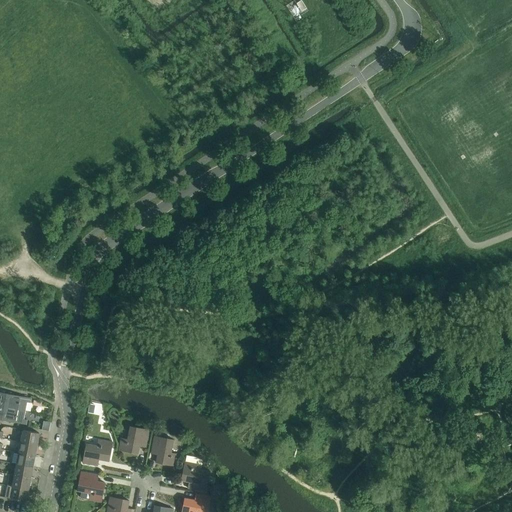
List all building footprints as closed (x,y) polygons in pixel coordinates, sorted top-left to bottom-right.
[(301,0),(296,4),(301,12),(306,8),(301,0)] [(6,394),(4,407),(25,411),(26,402),(30,403),(31,398),(6,394)] [(4,407),(1,420),(26,425),(26,422),(27,420),(23,419),(25,411),(4,407)] [(44,421),(42,430),(49,431),(50,423),(44,421)] [(121,439),(119,450),(138,454),(140,444),(146,445),(149,430),(130,426),(127,440),(121,439)] [(23,430),(21,442),(37,445),(39,433),(23,430)] [(154,436),(151,451),(158,452),(156,462),(175,466),(177,454),(171,453),(173,440),(154,436)] [(86,444),(83,463),(95,465),(96,459),(109,461),(113,442),(98,440),(97,446),(86,444)] [(21,442),(18,453),(35,456),(37,445),(21,442)] [(18,453),(16,464),(33,468),(35,456),(18,453)] [(185,461),(181,480),(191,482),(190,489),(205,492),(209,472),(195,470),(197,463),(185,461)] [(16,464),(14,476),(31,479),(33,468),(16,464)] [(81,472),(77,491),(91,494),(89,500),(101,502),(105,483),(95,481),(96,475),(81,472)] [(9,475),(7,485),(12,486),(12,487),(28,490),(31,479),(14,476),(9,475)] [(7,485),(5,498),(26,502),(28,490),(12,487),(12,486),(7,485)] [(184,498),(181,511),(207,511),(211,497),(198,494),(197,501),(184,498)] [(110,497),(107,509),(114,510),(113,511),(132,511),(127,511),(129,501),(110,497)]
